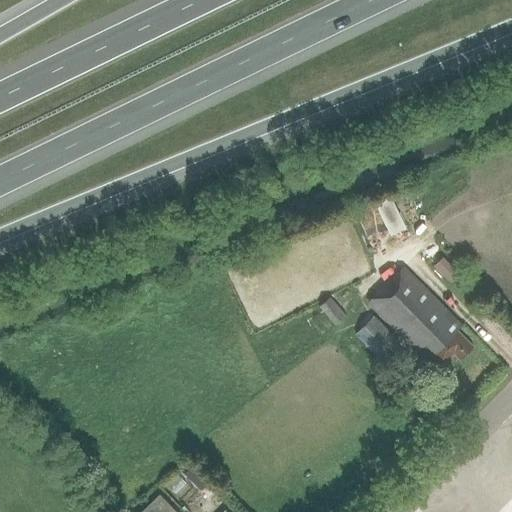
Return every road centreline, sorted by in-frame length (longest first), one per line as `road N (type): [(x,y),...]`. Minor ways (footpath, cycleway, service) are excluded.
road 1 (motorway): [(0,236),(511,26)]
road 2 (motorway): [(0,180),(374,0)]
road 3 (motorway): [(198,0),(0,96)]
road 4 (tertiary): [(391,511),(511,398)]
